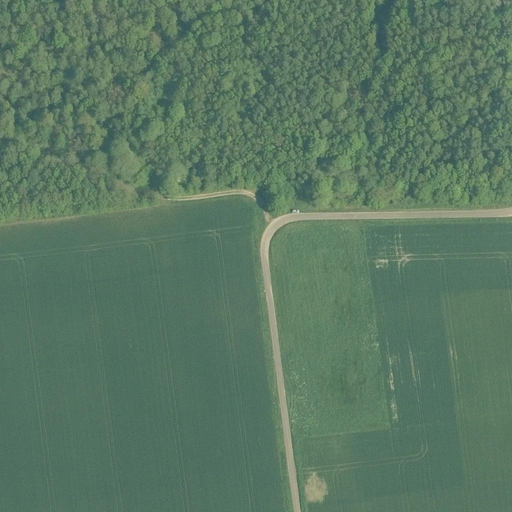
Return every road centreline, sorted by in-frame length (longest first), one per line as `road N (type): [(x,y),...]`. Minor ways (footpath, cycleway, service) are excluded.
road 1 (unclassified): [(296,511),(263,254),(272,226),(511,212)]
road 2 (track): [(0,145),(149,196),(247,194),(272,226)]
